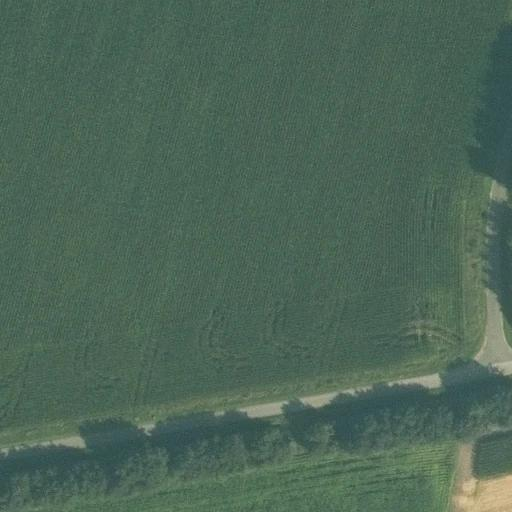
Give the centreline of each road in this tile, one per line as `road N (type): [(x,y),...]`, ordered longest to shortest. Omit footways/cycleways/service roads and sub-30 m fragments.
road 1 (unclassified): [(502,373),(0,460)]
road 2 (unclassified): [(511,151),(497,246),(502,373)]
